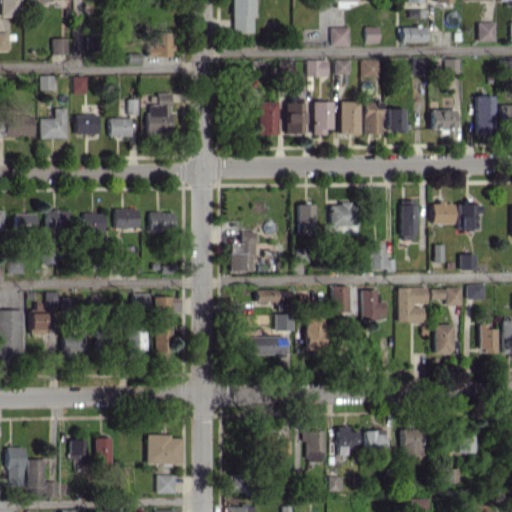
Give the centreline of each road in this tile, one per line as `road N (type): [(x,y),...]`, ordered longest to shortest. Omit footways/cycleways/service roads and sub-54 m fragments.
road 1 (residential): [(0,173),(511,162)]
road 2 (residential): [(0,396),(511,388)]
road 3 (residential): [(201,0),(201,511)]
